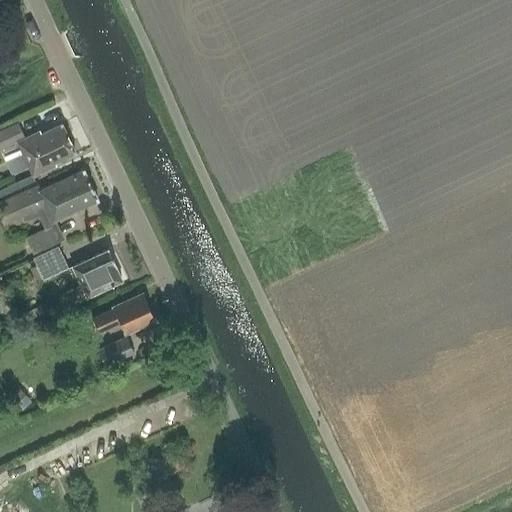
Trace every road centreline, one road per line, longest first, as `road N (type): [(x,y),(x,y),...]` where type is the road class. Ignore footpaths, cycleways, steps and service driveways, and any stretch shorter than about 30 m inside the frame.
road 1 (residential): [(364,511),(122,0)]
road 2 (tertiary): [(273,511),(33,0)]
